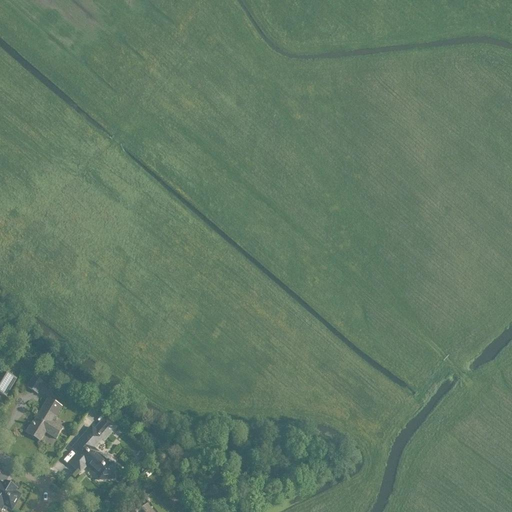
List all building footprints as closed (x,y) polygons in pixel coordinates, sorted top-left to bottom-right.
[(16,362),(21,365),(20,367),(25,370),(29,364),(19,358),(16,362)] [(0,392),(6,396),(16,378),(7,372),(6,373),(0,369),(0,392)] [(40,388),(51,395),(54,390),(33,377),(27,387),(38,393),(40,388)] [(32,424),(31,423),(26,432),(41,441),(46,432),(57,439),(64,428),(53,421),(61,407),(48,398),(32,424)] [(105,413),(93,426),(90,423),(71,445),(72,444),(78,449),(69,459),(80,468),(88,458),(92,461),(91,463),(98,470),(99,479),(114,478),(113,462),(108,462),(97,452),(98,452),(90,445),(100,433),(103,436),(115,422),(105,413)] [(154,456),(147,449),(134,463),(142,470),(154,456)] [(0,508),(0,509),(4,504),(11,508),(20,495),(14,491),(16,488),(8,483),(6,486),(0,482),(0,508)]
